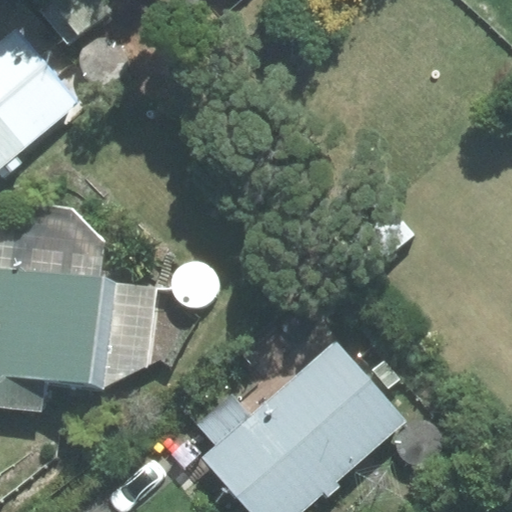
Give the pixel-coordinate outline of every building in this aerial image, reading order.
[(67,0),(54,11),(88,52),(121,24),(100,0),(67,0)] [(0,190),(84,115),(20,43),(16,47),(0,29),(0,190)] [(0,421),(50,427),(52,405),(108,410),(108,404),(151,386),(161,299),(0,281),(0,421)] [(225,460),(210,474),(246,511),(327,511),(411,430),(318,333),(206,440),(225,460)] [(375,375),(392,395),(403,384),(386,365),(375,375)]
